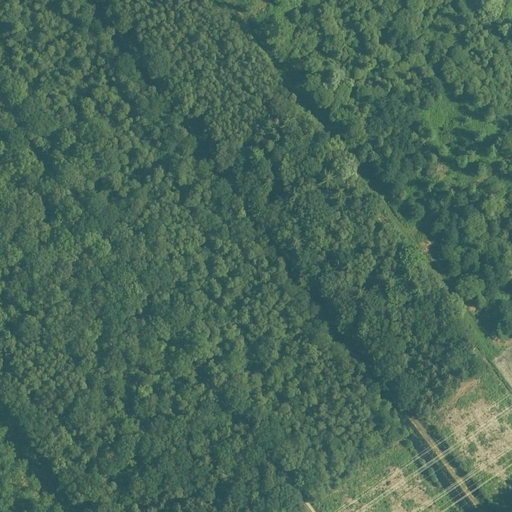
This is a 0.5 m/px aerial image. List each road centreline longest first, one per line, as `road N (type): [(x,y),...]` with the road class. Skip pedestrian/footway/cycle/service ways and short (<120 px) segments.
road 1 (track): [(98,0),(483,511)]
road 2 (track): [(306,511),(0,106)]
